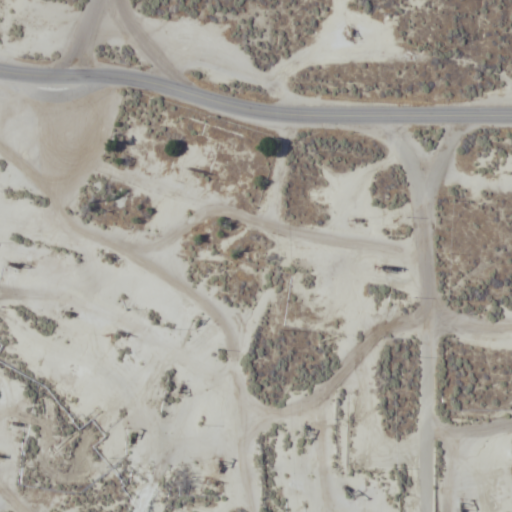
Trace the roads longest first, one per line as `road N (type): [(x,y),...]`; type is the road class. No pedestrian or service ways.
road 1 (residential): [(162,478),(148,511),(5,130),(40,89),(69,74),(101,0)]
road 2 (tertiary): [(511,115),(278,113),(134,77),(0,71)]
road 3 (residential): [(429,511),(428,203),(466,115)]
